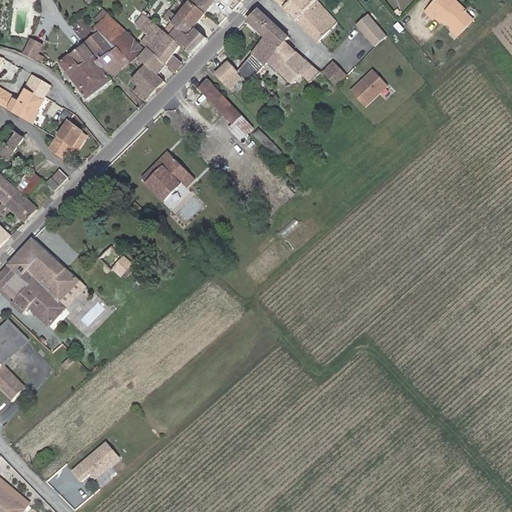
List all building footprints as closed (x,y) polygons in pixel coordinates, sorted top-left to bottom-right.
[(192,25),(203,12),(187,0),(173,0),(162,14),(174,24),(181,15),(192,25)] [(187,0),(203,12),(211,0),(187,0)] [(275,0),(284,8),(291,0),(275,0)] [(298,21),(317,0),(291,0),(284,8),(298,21)] [(320,0),(317,0),(298,21),(320,42),(339,23),(320,0)] [(467,11),(456,0),(440,0),(428,12),(435,18),(436,17),(442,22),(447,17),(450,20),(449,22),(450,23),(454,27),(461,35),(475,22),(467,14),(467,11)] [(106,11),(102,8),(89,21),(94,25),(106,11)] [(267,38),(239,74),(244,79),(250,85),(260,72),(268,61),(286,42),(290,37),(273,21),(259,8),(248,20),(267,38)] [(385,33),(366,10),(353,21),(372,43),(385,33)] [(104,53),(89,36),(57,62),(85,98),(108,79),(107,77),(126,59),(132,65),(139,59),(140,60),(149,50),(131,34),(106,11),(94,25),(91,28),(94,32),(100,38),(103,35),(113,45),(104,53)] [(149,50),(162,61),(163,62),(171,53),(179,45),(155,23),(143,13),(134,23),(146,34),(145,36),(136,29),(131,34),(149,50)] [(174,24),(162,14),(155,23),(179,45),(190,54),(206,37),(192,25),(181,15),(174,24)] [(447,17),(442,22),(446,27),(450,23),(449,22),(450,20),(447,17)] [(94,32),(89,36),(104,53),(113,45),(103,35),(100,38),(94,32)] [(39,40),(28,35),(21,51),(32,56),(39,40)] [(296,52),(286,42),(268,61),(292,83),(301,75),(300,74),(300,73),(288,61),(296,52)] [(145,65),(153,71),(162,61),(149,50),(140,60),(145,65)] [(308,64),(296,52),(288,61),(300,73),(308,64)] [(181,62),(171,53),(163,62),(173,71),(181,62)] [(140,60),(139,59),(132,65),(138,72),(145,65),(140,60)] [(347,76),(334,63),(324,73),(336,86),(347,76)] [(300,74),(301,75),(310,84),(318,74),(308,64),(300,73),(300,74)] [(163,81),(153,71),(145,65),(138,72),(132,77),(139,84),(133,90),(145,102),(163,81)] [(232,91),(244,79),(239,74),(231,65),(218,76),(232,91)] [(385,84),(370,68),(347,89),(361,105),(385,84)] [(33,76),(18,100),(14,97),(14,96),(0,87),(0,104),(29,122),(51,86),(33,76)] [(207,100),(217,91),(207,80),(197,89),(207,100)] [(237,140),(251,128),(217,91),(207,100),(229,124),(226,127),(237,140)] [(70,120),(59,136),(73,146),(84,132),(70,120)] [(0,155),(5,158),(22,133),(8,124),(0,135),(0,138),(0,139),(0,155)] [(267,134),(261,128),(255,133),(261,140),(267,134)] [(89,135),(84,132),(73,146),(78,150),(89,135)] [(284,152),(267,134),(261,140),(278,157),(284,152)] [(73,146),(59,136),(58,137),(51,147),(65,158),(73,146)] [(151,180),(169,198),(180,187),(185,192),(194,183),(168,156),(156,167),(160,171),(151,180)] [(33,168),(22,160),(9,176),(19,185),(33,168)] [(156,167),(147,176),(151,180),(160,171),(156,167)] [(16,186),(0,170),(0,194),(4,198),(16,186)] [(69,178),(60,170),(49,182),(57,190),(69,178)] [(151,180),(147,176),(142,181),(146,185),(151,180)] [(163,203),(169,198),(151,180),(146,185),(163,203)] [(36,205),(16,186),(4,198),(3,200),(5,202),(22,219),(36,205)] [(11,236),(0,225),(0,245),(0,246),(1,246),(11,236)] [(79,281),(33,238),(8,265),(21,276),(32,286),(14,305),(25,315),(31,309),(51,327),(66,309),(59,302),(79,281)] [(122,248),(116,243),(100,260),(114,273),(123,263),(127,259),(124,255),(120,252),(122,248)] [(135,267),(127,259),(123,263),(131,271),(135,267)] [(21,276),(8,265),(0,273),(0,294),(2,295),(21,276)] [(30,341),(10,321),(0,330),(0,338),(2,337),(18,353),(30,341)] [(0,360),(5,366),(12,358),(18,353),(2,337),(0,338),(0,360)] [(80,364),(71,355),(65,361),(73,370),(74,370),(80,364)] [(21,367),(12,358),(5,366),(14,375),(21,367)] [(0,387),(14,402),(27,388),(14,375),(5,366),(0,360),(0,387)] [(116,460),(103,445),(69,474),(78,484),(87,476),(91,481),(116,460)] [(46,454),(42,448),(31,457),(37,463),(47,454),(46,454)] [(24,500),(0,479),(0,489),(20,506),(24,500)] [(14,511),(20,506),(0,489),(0,511),(14,511)]
